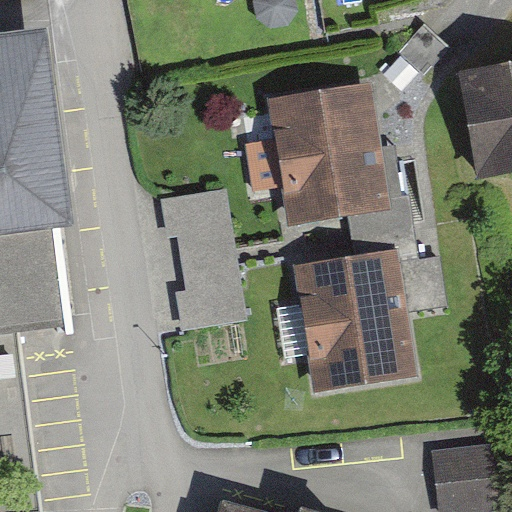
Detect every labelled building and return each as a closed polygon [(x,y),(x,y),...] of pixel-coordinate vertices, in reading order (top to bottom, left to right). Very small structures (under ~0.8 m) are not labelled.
[(52,25),(0,30),(0,332),(20,330),(45,327),(65,324),(68,335),(77,335),(64,224),(78,221),(59,64),(52,25)] [(511,61),(457,69),(476,176),(511,170),(511,61)] [(377,78),(271,94),(277,133),(238,139),(245,187),(286,181),(293,226),(397,211),(377,78)] [(247,319),(224,192),(161,199),(168,238),(180,238),(186,289),(177,294),(184,331),(247,319)] [(404,248),(291,265),(310,392),(423,375),(404,248)] [(511,453),(511,443),(433,453),(440,511),(477,511),(510,508),(511,507),(511,453)] [(299,511),(273,511),(224,498),(219,511),(334,511),(302,503),(300,511),(299,511)]
